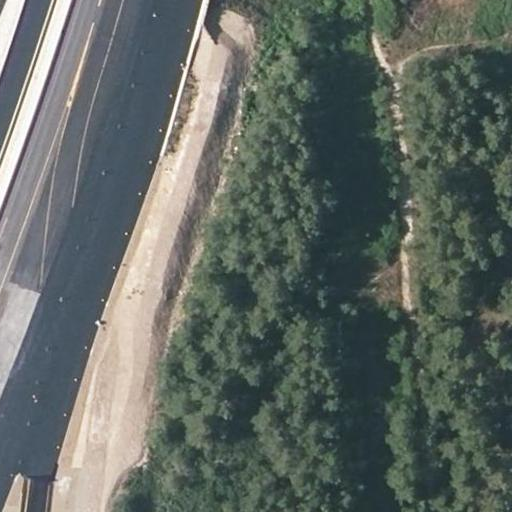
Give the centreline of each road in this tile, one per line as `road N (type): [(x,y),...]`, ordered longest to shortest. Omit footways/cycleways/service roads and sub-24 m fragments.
road 1 (track): [(437,511),(394,78),(377,0)]
road 2 (primary): [(109,0),(0,304)]
road 3 (primary): [(95,220),(45,438),(37,511)]
road 4 (primary): [(0,470),(95,220)]
road 5 (primary): [(167,0),(95,220)]
road 6 (primary): [(42,0),(0,127)]
